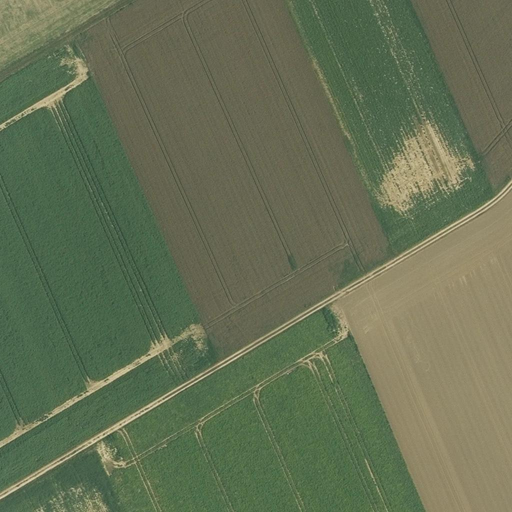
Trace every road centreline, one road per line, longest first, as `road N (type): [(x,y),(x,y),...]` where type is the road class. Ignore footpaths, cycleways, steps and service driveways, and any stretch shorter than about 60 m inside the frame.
road 1 (track): [(511,184),(291,332),(0,499)]
road 2 (track): [(0,80),(135,0)]
